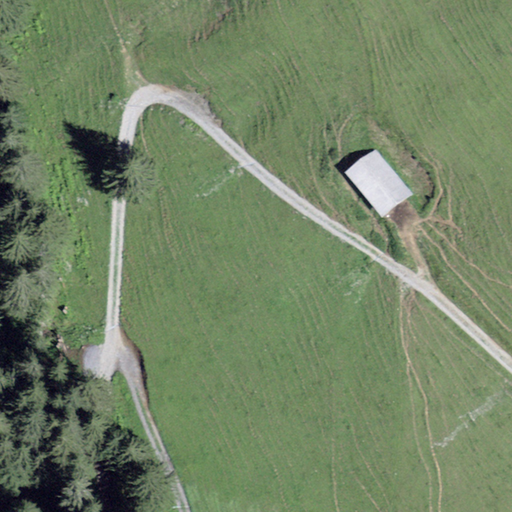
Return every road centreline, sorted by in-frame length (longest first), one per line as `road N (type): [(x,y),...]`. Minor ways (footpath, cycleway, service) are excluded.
road 1 (track): [(511,363),(410,275),(292,199),(180,101),(147,94),(129,116),(125,137),(100,511)]
road 2 (track): [(111,352),(130,368),(185,511)]
